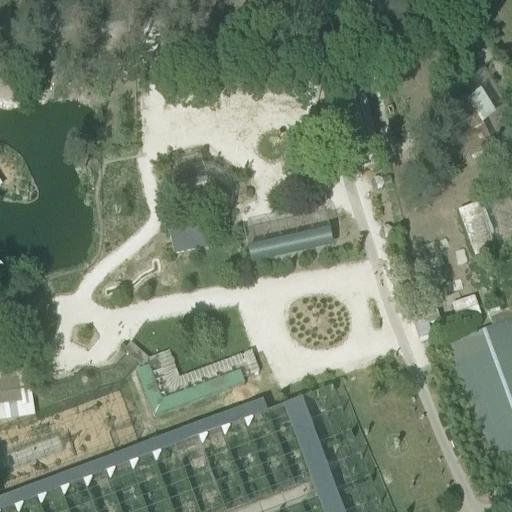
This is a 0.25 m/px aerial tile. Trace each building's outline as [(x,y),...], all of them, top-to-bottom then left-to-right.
[(442,27),(434,28),(436,57),(451,56),(450,27),(442,27)] [(362,60),(418,54),(416,34),(360,40),(362,60)] [(276,69),(314,64),(311,43),(273,47),(276,69)] [(350,152),(387,143),(369,72),(332,82),(350,152)] [(493,150),(511,140),(511,121),(487,134),(483,128),(499,117),(474,82),(457,94),(450,84),(437,94),(444,104),(437,109),(460,141),(470,162),(493,150)] [(511,199),(508,206),(485,215),(495,246),(511,239),(511,153),(502,157),(511,186),(511,199)] [(383,186),(391,183),(389,178),(382,181),(378,179),(372,181),(376,193),(382,191),(383,186)] [(215,188),(211,186),(207,185),(181,190),(179,193),(178,195),(177,197),(180,210),(185,209),(186,214),(194,212),(193,208),(211,205),(212,209),(214,209),(216,206),(218,203),(215,188)] [(474,259),(494,252),(490,242),(478,206),(457,213),(474,259)] [(173,257),(208,250),(203,226),(168,234),(173,257)] [(399,229),(391,231),(387,228),(382,230),(385,242),(390,240),(392,236),(400,234),(399,229)] [(251,268),(324,251),(319,236),(247,253),(251,268)] [(408,276),(413,266),(407,262),(402,272),(408,276)] [(428,329),(440,325),(433,302),(409,309),(419,344),(432,340),(428,329)] [(493,329),(449,346),(493,463),(511,455),(511,312),(489,321),(493,329)] [(169,355),(161,358),(156,359),(169,395),(246,367),(250,379),(259,376),(252,355),(179,382),(169,355)] [(0,424),(35,420),(27,366),(0,369),(0,424)] [(240,375),(164,402),(151,369),(137,374),(154,420),(244,387),(240,375)] [(10,511),(268,417),(263,406),(0,503),(0,511),(10,511)] [(326,511),(350,511),(333,464),(312,471),(326,511)]
